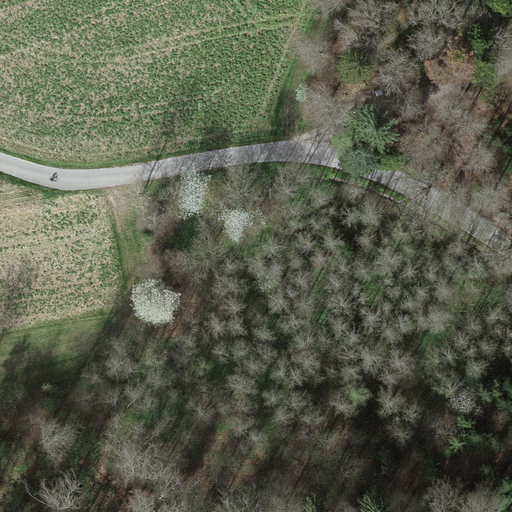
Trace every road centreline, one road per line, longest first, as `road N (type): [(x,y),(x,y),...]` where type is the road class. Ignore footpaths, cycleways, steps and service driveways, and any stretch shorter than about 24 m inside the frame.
road 1 (unclassified): [(511,251),(443,206),(311,145),(98,178),(0,160)]
road 2 (track): [(311,145),(374,107),(511,63)]
road 3 (track): [(329,0),(278,145)]
